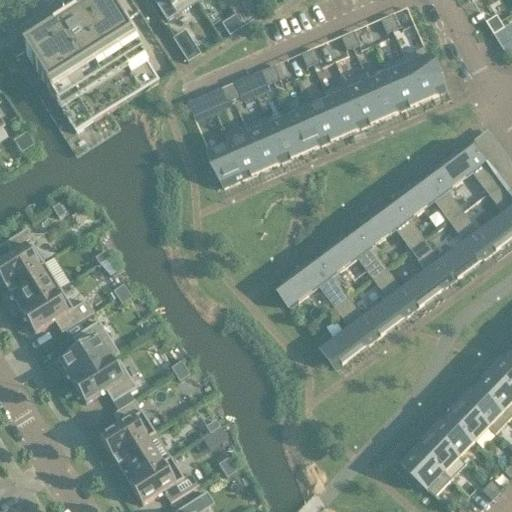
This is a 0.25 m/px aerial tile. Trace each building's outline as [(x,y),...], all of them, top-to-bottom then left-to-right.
[(96,0),(21,48),(76,136),(159,84),(106,0),(96,0)] [(197,5),(193,0),(165,0),(177,18),(197,5)] [(247,13),(235,21),(241,30),(253,23),(247,13)] [(399,31),(393,17),(387,20),(393,34),(399,31)] [(496,19),(486,25),(490,31),(500,25),(496,19)] [(393,34),(387,20),(380,22),(386,36),(393,34)] [(241,30),(235,21),(224,28),(230,38),(241,30)] [(500,25),(490,31),(494,37),(504,31),(500,25)] [(186,35),(175,43),(188,64),(200,57),(186,35)] [(359,48),(354,35),(347,38),(353,51),(359,48)] [(353,51),(347,38),(341,41),(346,54),(353,51)] [(444,96),(424,51),(404,60),(423,105),(444,96)] [(319,65),(314,52),(307,55),(313,68),(319,65)] [(313,68),(307,55),(301,58),(307,71),(313,68)] [(423,105),(404,60),(384,69),(388,77),(403,113),(423,105)] [(280,82),(274,70),(268,72),(273,85),(280,82)] [(273,85),(268,72),(261,75),(267,88),(273,85)] [(403,113),(388,77),(368,86),(384,122),(403,113)] [(384,122),(368,86),(364,78),(344,86),(364,131),(384,122)] [(364,131),(344,86),(325,95),(328,103),(344,139),(364,131)] [(240,100),(235,87),(228,90),(234,102),(240,100)] [(234,102),(228,90),(222,92),(227,105),(234,102)] [(344,139),(328,103),(309,112),(324,148),(344,139)] [(201,117),(195,104),(188,107),(194,120),(201,117)] [(324,148),(309,112),(289,121),(304,156),(324,148)] [(285,165),(269,129),(265,121),(245,129),(265,174),(285,165)] [(304,156),(289,121),(269,129),(285,165),(304,156)] [(265,174),(245,129),(226,138),(229,147),(245,182),(265,174)] [(33,148),(27,138),(16,145),(22,155),(33,148)] [(245,182),(229,147),(209,156),(224,191),(245,182)] [(502,187),(472,147),(463,154),(465,157),(455,164),(453,161),(434,176),(448,195),(473,177),(488,197),(502,187)] [(463,216),(448,195),(434,176),(424,182),(427,185),(417,192),(415,189),(395,204),(410,224),(434,205),(449,226),(463,216)] [(511,201),(502,187),(488,197),(503,218),(478,236),(493,256),(511,241),(511,239),(511,238),(511,237),(511,201)] [(425,244),(410,224),(395,204),(386,211),(388,214),(379,221),(376,218),(357,233),(371,252),(396,234),(411,254),(425,244)] [(66,217),(59,207),(53,211),(59,221),(66,217)] [(493,256),(478,236),(463,216),(449,226),(465,246),(440,265),(455,284),(474,269),(472,267),(481,260),(483,263),(493,256)] [(0,282),(6,291),(44,267),(32,247),(35,245),(27,232),(5,246),(13,257),(0,265),(0,282)] [(386,273),(371,252),(357,233),(348,239),(350,242),(340,249),(338,246),(318,261),(333,281),(357,262),(372,283),(386,273)] [(455,284),(440,265),(425,244),(411,254),(426,275),(402,293),(416,313),(436,298),(434,295),(443,288),(445,291),(455,284)] [(110,261),(106,254),(95,261),(100,267),(110,261)] [(348,301),(333,281),(318,261),(310,267),(312,270),(302,278),(300,275),(278,291),(293,310),(319,291),(334,312),(348,301)] [(22,316),(60,292),(44,267),(6,291),(22,316)] [(416,313),(402,293),(386,273),(372,283),(388,303),(363,322),(378,341),(398,327),(395,324),(405,317),(407,320),(416,313)] [(118,301),(128,295),(124,288),(114,294),(118,301)] [(62,336),(94,316),(86,303),(73,312),(60,292),(22,316),(35,337),(55,325),(62,336)] [(122,308),(132,302),(128,295),(118,301),(122,308)] [(378,341),(363,322),(348,301),(334,312),(349,332),(323,351),(338,371),(359,355),(357,352),(366,345),(369,347),(378,341)] [(73,386),(117,359),(120,358),(99,324),(73,341),(80,352),(59,365),(73,386)] [(511,362),(507,357),(492,373),(511,392),(511,362)] [(137,391),(117,359),(73,386),(86,407),(106,394),(113,406),(137,391)] [(186,372),(182,365),(171,371),(176,378),(186,372)] [(190,378),(186,372),(176,378),(180,385),(190,378)] [(511,421),(511,392),(492,373),(477,388),(511,422),(511,421)] [(511,422),(477,388),(461,404),(489,431),(495,438),(511,422)] [(116,431),(100,441),(113,462),(114,462),(147,441),(155,436),(135,404),(113,417),(120,429),(119,429),(116,431)] [(489,431),(461,404),(446,419),(474,446),(489,431)] [(474,446),(446,419),(432,434),(459,462),(474,446)] [(220,430),(216,424),(206,430),(210,437),(220,430)] [(459,462),(432,434),(416,450),(444,477),(444,476),(459,462)] [(114,462),(113,462),(119,471),(121,474),(129,488),(163,466),(171,461),(155,436),(147,441),(114,462)] [(444,477),(416,450),(400,466),(435,500),(452,483),(444,476),(444,477)] [(163,466),(129,488),(143,509),(158,499),(162,497),(163,495),(171,507),(199,489),(191,477),(184,481),(171,461),(163,466)] [(233,468),(229,461),(219,467),(223,474),(233,468)] [(237,475),(233,468),(223,474),(227,481),(237,475)] [(492,484),(487,489),(497,499),(502,494),(492,484)] [(497,499),(487,489),(482,494),(492,504),(497,499)] [(206,511),(214,507),(207,496),(197,502),(180,511),(206,511)]
